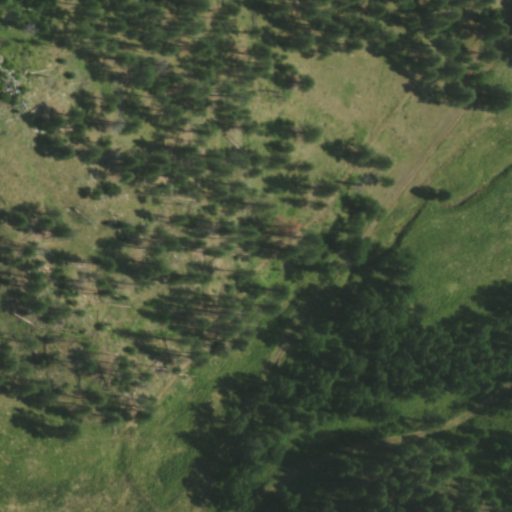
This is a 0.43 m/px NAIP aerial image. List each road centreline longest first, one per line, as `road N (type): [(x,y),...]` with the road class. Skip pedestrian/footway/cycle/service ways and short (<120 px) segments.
road 1 (track): [(200,511),(214,458),(272,363),(464,111),(511,0)]
road 2 (track): [(479,403),(451,426),(287,478),(237,511)]
